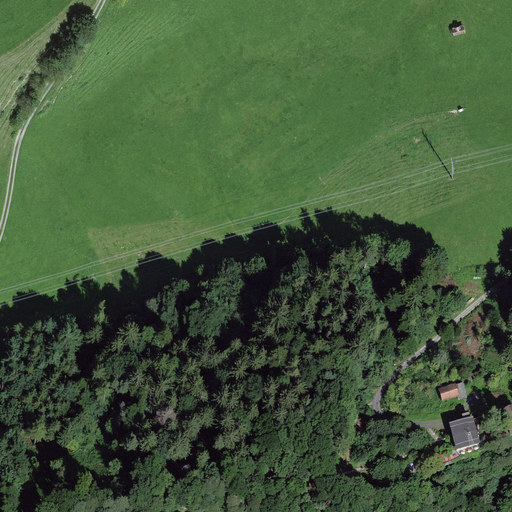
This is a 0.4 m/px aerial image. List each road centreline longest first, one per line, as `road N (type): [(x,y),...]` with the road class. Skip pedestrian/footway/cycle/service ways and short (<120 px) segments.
road 1 (track): [(102,0),(26,122),(0,231)]
road 2 (track): [(377,400),(449,324),(511,276)]
